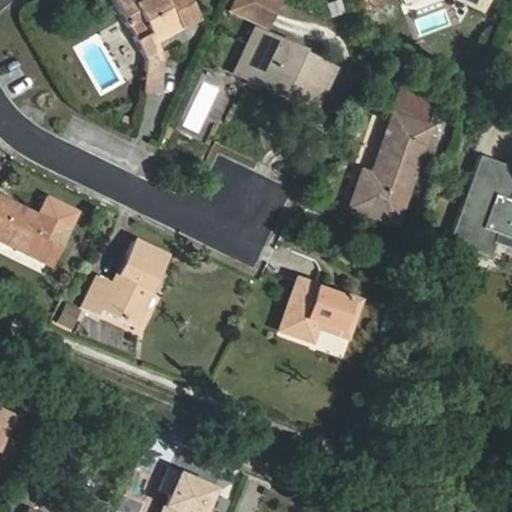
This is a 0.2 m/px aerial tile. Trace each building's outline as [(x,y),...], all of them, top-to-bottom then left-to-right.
[(154,44),(198,18),(187,0),(131,0),(132,0),(131,0),(111,0),(126,25),(139,17),(149,35),(135,42),(146,61),(142,94),(158,95),(162,60),(154,44)] [(276,0),(229,0),(226,8),(264,26),(276,0)] [(463,0),(483,8),(486,0),(463,0)] [(139,17),(126,25),(135,42),(149,35),(139,17)] [(314,111),(332,71),(299,55),(300,52),(268,38),(247,80),(314,111)] [(437,106),(401,93),(393,117),(428,129),(437,106)] [(394,225),(428,129),(393,117),(371,177),(362,175),(350,209),(394,225)] [(511,169),(478,157),(447,244),(488,259),(496,236),(511,241),(511,202),(508,201),(511,188),(511,169)] [(46,201),(38,218),(0,200),(0,241),(50,266),(74,214),(46,201)] [(134,326),(167,258),(133,242),(112,285),(95,277),(81,306),(98,314),(100,309),(134,326)] [(345,338),(357,303),(296,283),(280,331),(312,342),(317,328),(345,338)] [(68,333),(76,315),(63,308),(54,326),(68,333)] [(78,431),(48,418),(40,437),(52,442),(48,451),(66,459),(78,431)] [(206,511),(216,492),(174,472),(155,511),(206,511)]
